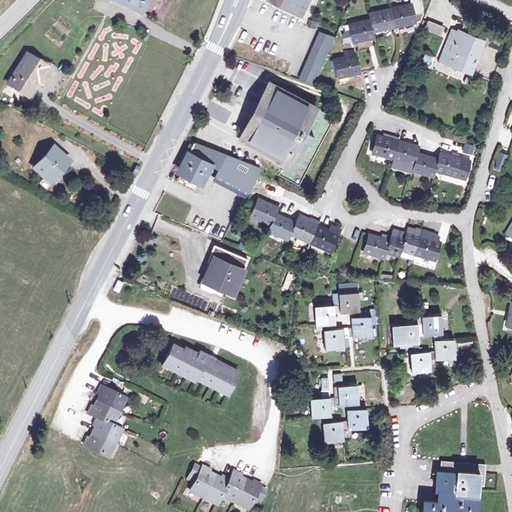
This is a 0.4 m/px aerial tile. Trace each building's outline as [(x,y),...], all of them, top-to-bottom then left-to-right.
[(117,0),(141,12),(147,0),(117,0)] [(302,0),(264,0),(300,18),(308,2),(302,0)] [(369,20),(349,25),(353,44),(374,39),(373,33),(415,23),(415,21),(418,21),(421,14),(418,0),(409,0),(411,5),(368,15),(369,20)] [(442,29),(428,23),(425,30),(439,36),(442,29)] [(455,30),(443,60),(473,72),(486,43),(501,50),(506,38),(469,23),(464,34),(455,30)] [(320,33),(299,78),(313,85),(334,39),(320,33)] [(356,55),(335,60),(339,78),(360,73),(356,55)] [(429,68),(432,59),(425,56),(422,66),(429,68)] [(48,73),(25,59),(7,87),(26,98),(35,83),(40,86),(48,73)] [(334,117),(271,84),(241,139),(286,161),(279,174),(298,184),(334,117)] [(421,147),(379,136),(374,154),(396,160),(401,161),(416,165),(415,170),(436,176),(437,171),(459,176),(463,158),(442,152),(440,159),(419,154),(421,147)] [(214,181),(248,194),(261,168),(193,143),(179,172),(177,177),(192,183),(194,178),(203,182),(207,174),(216,178),(214,181)] [(65,162),(48,148),(30,171),(47,185),(65,162)] [(509,155),(501,153),(496,167),(504,170),(509,155)] [(416,165),(401,161),(399,168),(399,169),(414,172),(415,171),(415,170),(416,165)] [(279,208),(259,199),(251,216),(271,225),(269,230),(289,238),(291,234),(331,251),(339,234),(299,216),(296,222),(276,213),(279,208)] [(389,240),(368,233),(362,251),(384,257),(386,251),(399,255),(401,249),(435,260),(440,242),(406,232),(404,238),(391,234),(389,240)] [(219,248),(214,246),(208,263),(212,264),(219,248)] [(212,264),(206,281),(234,292),(247,260),(219,248),(212,264)] [(290,289),(293,274),(287,273),(284,287),(290,289)] [(122,283),(116,280),(111,290),(117,293),(122,283)] [(340,304),(333,304),(334,310),(352,309),(358,309),(359,309),(358,290),(339,290),(340,304)] [(325,323),(326,328),(335,328),(334,310),(333,304),(333,303),(314,304),(316,323),(325,323)] [(358,315),(358,309),(352,309),(354,335),(372,334),(371,315),(358,315)] [(423,324),(417,325),(417,334),(435,333),(441,333),(442,332),(441,314),(422,315),(423,324)] [(417,334),(417,325),(417,323),(393,325),(394,343),(409,342),(409,346),(418,346),(417,334)] [(335,328),(326,328),(325,328),(326,347),(344,347),(344,336),(348,335),(347,327),(335,328)] [(441,340),(441,333),(435,333),(436,350),(436,357),(436,358),(455,357),(454,339),(441,340)] [(183,351),(172,345),(163,363),(194,379),(196,377),(227,393),(237,374),(215,362),(215,361),(199,352),(197,356),(184,349),(183,351)] [(430,375),(429,370),(431,370),(431,358),(436,357),(436,350),(411,352),(412,371),(420,371),(420,375),(430,375)] [(330,377),(321,378),(323,396),(332,395),(330,377)] [(335,404),(350,403),(358,402),(359,402),(357,383),(338,385),(339,395),(335,395),(335,404)] [(85,413),(95,418),(111,426),(124,399),(99,386),(96,393),(98,395),(92,407),(89,406),(85,413)] [(323,422),(330,421),(329,415),(330,415),(329,396),(309,397),(311,416),(323,415),(323,422)] [(358,402),(350,403),(351,408),(348,408),(349,420),(349,427),(349,428),(368,426),(367,407),(358,408),(358,402)] [(111,426),(95,418),(91,425),(94,427),(87,440),(84,438),(80,445),(106,458),(120,431),(111,426)] [(349,427),(349,420),(330,421),(323,422),(324,441),(344,440),(343,427),(349,427)] [(486,464),(442,461),(440,502),(426,501),(425,511),(478,511),(480,486),(486,486),(486,464)] [(196,468),(189,465),(182,479),(189,482),(196,468)] [(249,500),(255,487),(257,484),(251,481),(249,484),(235,477),(236,473),(231,471),(226,480),(219,476),(217,480),(202,472),(204,469),(197,466),(196,468),(189,482),(185,491),(213,505),(218,496),(244,509),(249,500)] [(262,490),(255,487),(249,500),(256,503),(262,490)]
